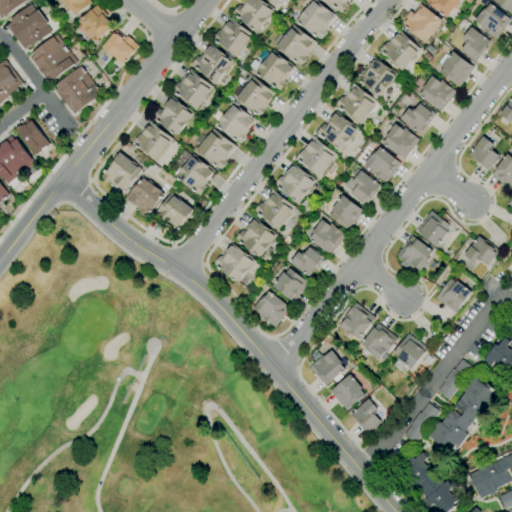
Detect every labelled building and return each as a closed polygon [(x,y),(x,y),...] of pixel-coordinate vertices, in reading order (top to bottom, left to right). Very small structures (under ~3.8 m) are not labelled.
[(1,17),(0,15),(0,0),(25,0),(5,15),(5,14),(1,17)] [(75,16),(71,10),(70,11),(61,0),(90,0),(92,3),(75,16)] [(257,32),(250,26),(249,28),(241,22),(242,21),(232,13),(239,4),(241,6),(245,0),(261,0),(274,10),(257,32)] [(322,40),(298,21),(299,18),(298,18),(307,7),(307,8),(313,0),(318,4),(319,3),(336,16),(327,27),(328,28),(326,32),(327,33),(322,40)] [(341,13),(328,0),(348,0),(345,4),(348,6),(341,13)] [(460,0),(446,18),(425,1),(425,0),(460,0)] [(511,0),(511,15),(494,0),(511,0)] [(24,50),(6,26),(12,22),(10,20),(30,4),(36,11),(38,10),(49,23),(46,25),(51,32),(31,47),(30,45),(24,50)] [(425,43),(405,28),(407,26),(403,24),(408,18),(406,17),(410,11),(413,14),(420,4),(423,6),(424,5),(443,20),(425,43)] [(495,40),(480,28),(482,27),(474,21),(484,8),(486,9),(491,4),(511,20),(495,40)] [(98,40),(94,35),(92,36),(79,21),(97,5),(101,11),(103,10),(108,16),(106,17),(114,26),(98,40)] [(236,58),(227,51),(226,52),(221,48),(222,47),(216,42),(217,41),(213,38),(219,31),(220,32),(232,17),(254,35),(236,58)] [(303,65),(291,56),(289,59),(284,55),(285,54),(276,47),(277,46),(273,42),(280,33),(284,37),(293,24),(316,41),(308,53),(310,55),(303,65)] [(476,62),(460,50),(466,43),(465,42),(466,40),(464,38),(472,27),(490,41),(486,47),(487,48),(476,62)] [(124,64),(102,47),(115,30),(125,38),(127,36),(133,41),(133,42),(138,47),(124,64)] [(401,71),(393,63),(392,65),(388,60),(389,59),(379,50),(387,42),(388,43),(390,40),(390,41),(400,30),(421,50),(415,57),(416,58),(411,64),(409,62),(401,71)] [(53,80),(51,77),(47,80),(40,71),(41,71),(39,69),(38,70),(31,60),(32,59),(31,58),(34,55),(32,53),(57,34),(78,61),(53,80)] [(217,83),(209,77),(208,79),(201,74),(201,73),(192,66),(193,65),(192,64),(197,57),(198,57),(199,56),(201,57),(211,43),(234,61),(217,83)] [(459,87),(440,72),(444,67),(442,65),(453,51),(474,68),(459,87)] [(280,91),(270,84),(269,85),(262,79),(262,78),(255,72),(266,58),(267,59),(272,52),(277,55),(279,54),(295,67),(284,81),(287,82),(280,91)] [(381,96),(374,91),(373,92),(365,87),(366,86),(357,79),(357,78),(362,70),(363,71),(364,70),(366,70),(375,58),(398,74),(392,81),(394,83),(390,88),(388,87),(381,96)] [(0,105),(0,64),(5,60),(23,84),(18,88),(19,90),(0,105)] [(73,115),(55,92),(56,91),(55,89),(59,87),(57,85),(81,66),(103,95),(79,113),(78,112),(73,115)] [(196,110),(187,103),(186,104),(181,100),(182,99),(172,91),(173,90),(172,89),(178,83),(179,83),(181,80),(183,81),(191,70),(213,87),(196,110)] [(440,112),(420,96),(424,90),(422,88),(432,75),(440,82),(442,79),(457,92),(440,112)] [(260,118),(250,110),(249,111),(244,107),(245,106),(236,99),(237,98),(231,93),(237,85),(243,90),(248,83),(246,81),(250,76),(252,78),(253,76),(277,94),(266,108),(267,108),(260,118)] [(360,124),(351,117),(350,118),(346,114),(337,107),(339,104),(338,103),(342,97),(343,97),(345,94),(347,95),(355,84),(378,101),(374,107),(361,122),(360,124)] [(178,136),(170,130),(169,132),(162,126),(162,125),(152,118),(160,109),(162,110),(172,96),(195,113),(178,136)] [(511,121),(511,122),(500,114),(511,98),(511,121)] [(419,134),(409,126),(409,125),(401,119),(409,108),(412,110),(414,108),(415,110),(420,104),(426,109),(427,107),(436,114),(425,128),(424,127),(419,134)] [(239,144),(233,139),(232,140),(223,132),(225,130),(218,125),(220,122),(219,121),(227,111),(228,112),(234,105),(239,109),(240,107),(256,120),(248,130),(249,131),(247,134),(246,135),(247,136),(241,143),(240,142),(239,144)] [(340,150),(334,145),(333,147),(327,141),(316,133),(324,123),(326,125),(336,113),(342,118),(343,116),(353,124),(352,126),(357,130),(354,134),(355,135),(349,142),(348,141),(340,150)] [(36,156),(17,130),(19,129),(17,126),(27,118),(30,122),(32,120),(51,144),(36,156)] [(157,162),(148,155),(147,157),(141,153),(143,151),(132,143),(139,134),(140,135),(141,133),(142,133),(151,122),(174,140),(157,162)] [(404,159),(399,155),(398,156),(383,143),(387,138),(385,136),(396,123),(405,131),(407,129),(420,140),(404,159)] [(220,170),(213,166),(214,164),(211,161),(209,163),(204,160),(205,158),(196,152),(213,129),(236,146),(228,156),(228,157),(226,160),(227,161),(226,162),(227,162),(222,170),(221,169),(220,170)] [(13,188),(9,182),(6,184),(0,175),(0,142),(9,136),(10,138),(12,137),(15,141),(16,140),(34,163),(19,175),(24,181),(13,188)] [(319,177),(311,170),(310,172),(305,168),(306,167),(295,159),(302,150),(303,150),(313,136),(337,155),(319,177)] [(488,171),(473,160),(474,159),(469,156),(483,137),(494,144),(491,147),(493,149),(492,150),(499,156),(488,171)] [(385,184),(370,172),(372,170),(364,164),(374,151),(376,152),(380,147),(401,163),(385,184)] [(125,192),(114,184),(114,185),(111,182),(109,184),(102,178),(103,177),(101,176),(106,170),(107,171),(122,152),(137,165),(142,169),(125,192)] [(511,189),(511,191),(491,175),(507,153),(511,157),(511,189)] [(200,196),(190,188),(189,189),(182,183),(183,181),(177,176),(179,174),(178,173),(186,163),(187,163),(193,156),(198,160),(199,158),(215,171),(204,185),(208,187),(200,196)] [(299,203),(292,197),(291,199),(284,193),(285,193),(274,184),(280,176),(282,178),(293,163),(316,181),(299,203)] [(366,206),(350,194),(352,191),(344,186),(350,177),(354,180),(361,171),(381,185),(366,206)] [(147,218),(146,217),(139,212),(138,211),(139,210),(136,208),(137,207),(125,198),(142,176),(148,181),(149,180),(154,183),(153,184),(162,191),(161,192),(165,195),(147,218)] [(0,201),(0,182),(9,194),(0,201)] [(279,230),(270,224),(269,225),(264,221),(265,219),(255,212),(255,211),(260,203),(261,204),(262,203),(264,201),(265,202),(273,190),(296,207),(291,213),(292,214),(287,221),(286,221),(279,230)] [(175,234),(167,227),(164,224),(154,216),(172,192),(195,210),(177,233),(175,233),(175,234)] [(349,231),(329,216),(333,210),(332,209),(343,194),(364,211),(349,231)] [(437,246),(416,230),(431,210),(450,225),(446,231),(448,232),(437,246)] [(260,258),(253,252),(252,253),(246,249),(248,247),(236,238),(243,229),(244,230),(245,229),(246,230),(255,218),(277,235),(260,258)] [(330,255),(310,239),(314,234),(312,232),(322,219),(329,224),(331,223),(346,235),(330,255)] [(421,271),(413,265),(412,267),(409,265),(405,270),(399,265),(403,261),(396,255),(411,235),(432,252),(428,257),(430,259),(421,271)] [(488,266),(480,260),(479,262),(477,260),(474,263),(464,255),(480,235),(500,251),(488,266)] [(238,283),(231,277),(230,278),(223,273),(223,272),(214,265),(215,265),(214,264),(220,256),(220,257),(222,255),(224,257),(234,244),(255,260),(238,283)] [(309,278),(298,270),(299,269),(291,263),(299,252),(302,254),(303,252),(305,254),(311,247),(325,258),(314,272),(313,271),(309,278)] [(294,303),(272,286),(283,272),(285,273),(289,268),(309,283),(294,303)] [(454,313),(436,299),(451,279),(456,283),(457,281),(471,292),(454,313)] [(275,328),(264,319),(263,320),(259,317),(261,315),(253,309),(264,295),(265,296),(270,290),(291,308),(275,328)] [(359,339),(354,335),(353,337),(340,327),(347,318),(345,316),(356,302),(376,319),(359,339)] [(511,315),(503,327),(511,333),(511,315)] [(379,359),(366,349),(367,348),(361,344),(374,327),(375,328),(378,324),(397,338),(386,353),(384,352),(379,359)] [(401,372),(393,366),(398,359),(397,358),(398,357),(394,353),(408,334),(427,348),(411,369),(406,365),(401,372)] [(511,377),(506,373),(504,376),(484,360),(496,344),(499,346),(505,338),(511,343),(511,377)] [(326,387),(309,368),(323,355),(325,357),(332,351),(343,363),(341,365),(345,369),(326,387)] [(448,400),(437,392),(445,381),(444,380),(453,369),(454,370),(462,359),(473,368),(448,400)] [(346,411),(330,393),(350,375),(362,388),(360,390),(364,395),(346,411)] [(448,455),(438,447),(440,445),(429,436),(435,428),(434,427),(437,423),(438,424),(440,422),(441,423),(452,410),(462,417),(465,414),(455,406),(465,393),(463,391),(465,389),(464,388),(467,384),(468,385),(474,376),(485,385),(487,383),(495,390),(493,392),(497,396),(492,402),(494,403),(484,416),(483,415),(466,437),(467,438),(459,448),(457,446),(452,453),(450,452),(448,455)] [(367,435),(350,415),(369,399),(378,409),(375,412),(376,413),(375,414),(382,422),(367,435)] [(414,444),(403,435),(411,425),(410,424),(419,413),(420,413),(428,403),(439,412),(414,444)] [(511,484),(481,499),(475,486),(474,487),(467,472),(511,451),(511,471),(511,469),(506,471),(511,482),(511,484)] [(449,511),(433,511),(424,501),(427,498),(417,486),(415,488),(399,470),(413,457),(415,460),(424,452),(438,468),(435,471),(445,483),(447,481),(461,497),(453,504),(456,507),(449,511)] [(511,505),(505,509),(499,496),(511,489),(511,505)]
